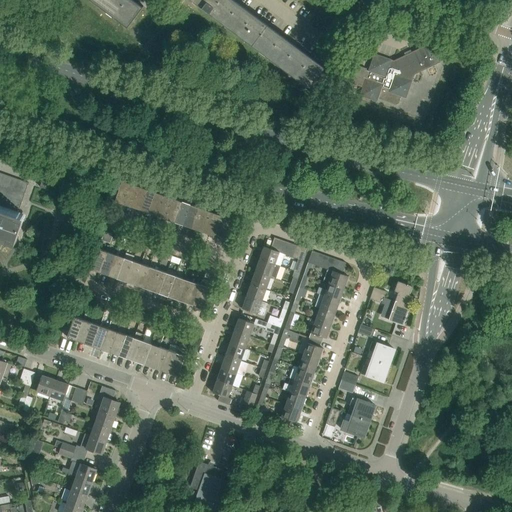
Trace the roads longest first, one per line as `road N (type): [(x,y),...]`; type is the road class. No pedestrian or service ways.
road 1 (tertiary): [(462,188),(253,132),(0,47)]
road 2 (tertiary): [(0,105),(262,191),(453,240)]
road 3 (residential): [(240,258),(254,221),(370,263),(307,446)]
road 4 (residential): [(384,473),(453,240)]
road 5 (residential): [(0,339),(151,393)]
road 6 (residential): [(462,188),(511,39)]
road 7 (residential): [(240,258),(110,213)]
road 8 (residential): [(215,328),(87,285)]
road 9 (residential): [(108,511),(151,393)]
road 10 (residential): [(189,405),(307,446)]
